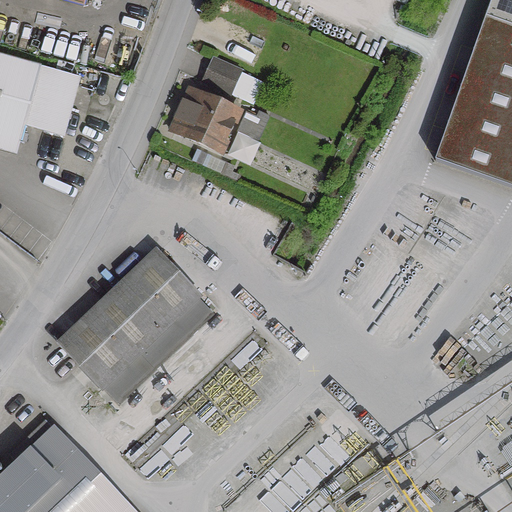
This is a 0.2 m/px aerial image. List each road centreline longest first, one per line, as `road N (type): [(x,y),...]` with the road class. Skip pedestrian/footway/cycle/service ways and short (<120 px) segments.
road 1 (residential): [(181,0),(114,167),(54,277)]
road 2 (unknown): [(105,436),(211,326),(263,294)]
